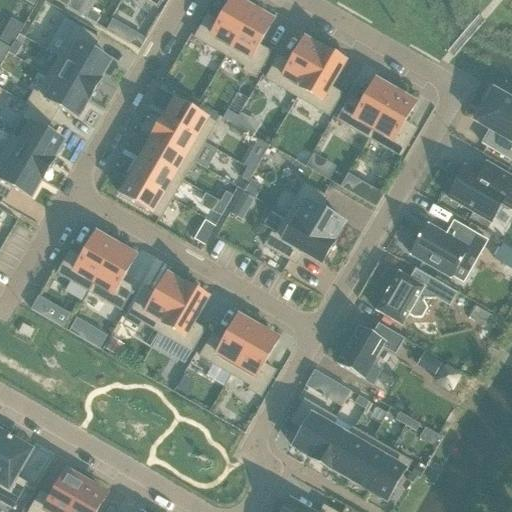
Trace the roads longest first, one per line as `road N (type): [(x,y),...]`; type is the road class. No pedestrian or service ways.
road 1 (residential): [(300,0),(454,90),(317,331)]
road 2 (residential): [(75,189),(317,331)]
road 3 (residential): [(0,394),(205,511)]
road 4 (residential): [(75,189),(182,0)]
road 5 (residential): [(317,331),(250,450),(271,471)]
road 6 (residential): [(0,319),(75,189)]
